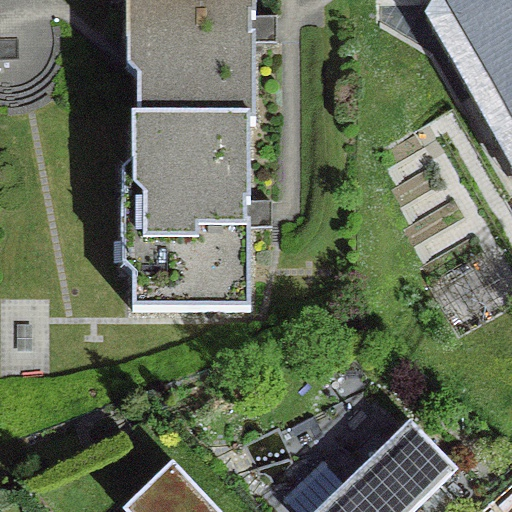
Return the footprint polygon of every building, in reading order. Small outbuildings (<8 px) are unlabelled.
[(135,0),(136,5),(123,5),(123,49),(147,48),(147,83),(134,83),(134,123),(129,123),(129,127),(244,127),(249,127),(249,0),(135,0)] [(511,0),(434,0),(422,23),(445,37),(438,50),(461,64),(453,78),(477,92),(469,105),(493,119),(485,133),(511,148),(511,150),(511,0)] [(244,312),(244,127),(129,127),(129,167),(142,167),(142,201),(118,201),(118,245),(142,245),(142,279),(129,279),(129,312),(244,312)] [(405,430),(318,511),(410,511),(449,475),(405,430)] [(207,511),(167,470),(123,511),(207,511)]
